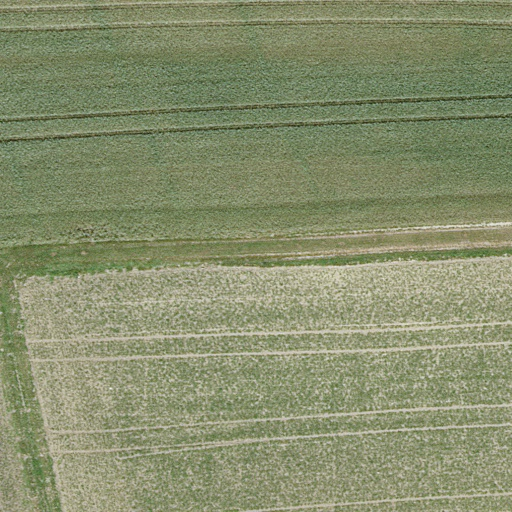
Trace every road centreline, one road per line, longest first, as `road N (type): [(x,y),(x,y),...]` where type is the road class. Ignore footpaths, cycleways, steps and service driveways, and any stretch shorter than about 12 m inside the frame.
road 1 (track): [(0,260),(511,238)]
road 2 (track): [(45,511),(0,286)]
